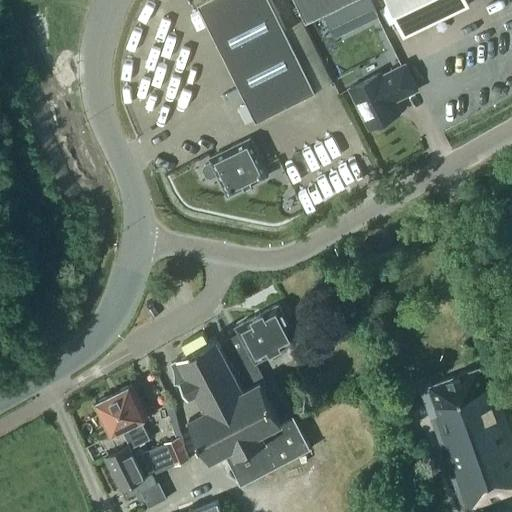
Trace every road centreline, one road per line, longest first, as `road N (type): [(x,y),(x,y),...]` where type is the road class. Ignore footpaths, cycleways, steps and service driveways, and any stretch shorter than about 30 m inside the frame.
road 1 (unclassified): [(220,251),(282,255),(449,164)]
road 2 (unclassified): [(138,234),(134,192),(97,85),(99,26),(113,0)]
road 3 (unclassified): [(44,374),(100,335),(124,290),(138,234)]
road 4 (unclassified): [(511,325),(449,164)]
road 5 (unclassified): [(101,511),(44,374)]
road 6 (residential): [(130,352),(194,311),(220,251)]
